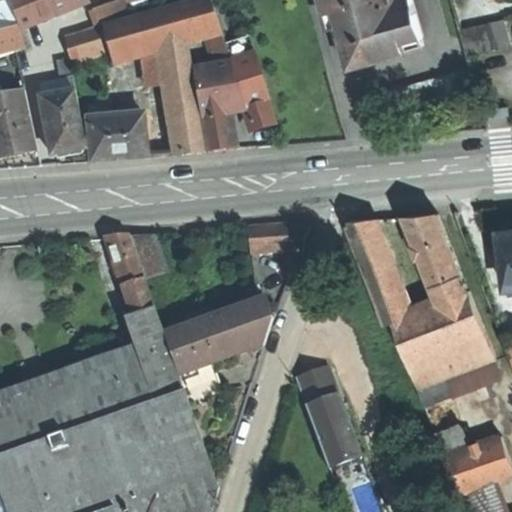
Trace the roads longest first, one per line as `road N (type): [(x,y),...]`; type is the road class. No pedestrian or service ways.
road 1 (residential): [(234,511),(331,222),(331,176)]
road 2 (primary): [(0,206),(331,176)]
road 3 (primary): [(331,176),(511,159)]
